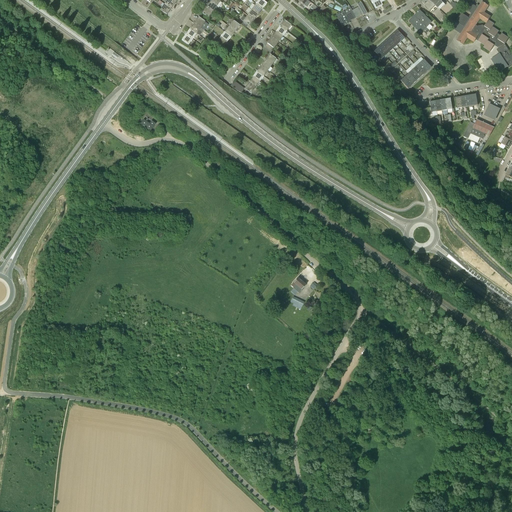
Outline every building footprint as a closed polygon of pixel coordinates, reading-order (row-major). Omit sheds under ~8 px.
[(167,0),(164,4),(171,9),(175,4),(170,0),(167,0)] [(259,0),(256,5),(262,10),(267,4),(261,0),(259,0)] [(307,0),(306,0),(299,0),(298,1),(300,3),(298,6),(303,9),(305,7),(306,7),(310,2),(307,0)] [(370,0),(376,9),(382,5),(381,3),(386,0),(370,0)] [(429,12),(435,6),(429,0),(423,6),(429,12)] [(440,0),(441,0),(440,0),(429,0),(435,6),(440,10),(445,4),(440,0)] [(212,12),(216,6),(210,2),(206,7),(212,12)] [(358,7),(352,11),(356,18),(362,15),(363,16),(367,14),(361,2),(357,4),(358,7)] [(497,34),(499,31),(492,27),(494,24),(488,20),(490,17),(484,13),(488,6),(486,4),(485,3),(485,4),(482,2),(479,6),(477,5),(475,7),(472,4),(467,11),(472,14),(469,18),(462,13),(456,22),(459,24),(455,30),(461,34),(457,41),(459,42),(459,43),(460,43),(463,45),(467,38),(474,42),(475,40),(484,46),(483,48),(490,52),(494,46),(498,49),(500,51),(498,52),(499,54),(491,60),(499,72),(508,67),(509,68),(511,66),(511,54),(511,55),(505,44),(509,38),(502,33),(500,36),(497,34)] [(171,9),(164,4),(160,10),(161,11),(160,11),(166,15),(171,9)] [(251,10),(258,15),(262,10),(256,5),(251,10)] [(323,6),(316,13),(319,16),(326,8),(323,6)] [(208,18),(212,12),(206,7),(201,13),(208,18)] [(339,14),(341,17),(346,25),(350,23),(349,22),(356,18),(352,11),(350,8),(339,14)] [(247,16),(253,21),(258,15),(251,10),(247,16)] [(414,16),(426,28),(432,22),(425,16),(419,10),(414,16)] [(342,27),(346,25),(341,17),(339,14),(335,16),(342,27)] [(253,21),(247,16),(243,21),(243,22),(249,27),(253,21)] [(421,34),(426,28),(414,16),(409,21),(414,27),(415,26),(416,27),(415,28),(418,31),(421,34)] [(204,30),(208,25),(198,17),(194,23),(203,30),(204,30)] [(229,27),(235,32),(240,26),(233,21),(229,27)] [(280,26),(286,31),(291,26),(290,25),(284,21),(280,26)] [(199,36),(203,30),(194,23),(190,29),(196,34),(197,34),(199,36)] [(282,37),(286,31),(280,26),(276,32),(282,37)] [(224,32),(231,37),(235,32),(229,27),(224,32)] [(192,40),(196,34),(190,29),(186,35),(192,40)] [(406,41),(404,39),(397,30),(393,34),(402,44),(406,41)] [(220,38),(227,43),(231,37),(224,32),(220,38)] [(278,43),(282,37),(276,32),(271,38),(278,43)] [(398,48),(402,44),(393,34),(389,37),(397,46),(396,46),(398,48)] [(188,45),(192,40),(186,35),(181,41),(187,45),(188,45)] [(393,49),(396,46),(397,46),(389,37),(385,41),(393,49)] [(227,43),(220,38),(216,44),(222,49),(227,43)] [(274,48),(278,43),(271,38),(267,44),(273,48),(274,48)] [(381,44),(389,53),(393,49),(385,41),(381,44)] [(377,48),(385,56),(389,53),(381,44),(377,48)] [(406,48),(409,52),(413,48),(410,44),(408,46),(406,44),(404,46),(406,48)] [(373,52),(381,60),(385,56),(377,48),(373,52)] [(276,59),(269,54),(265,60),(271,65),(273,63),(275,64),(277,60),(276,59)] [(267,71),(271,65),(265,60),(261,66),(267,71)] [(419,63),(427,72),(431,68),(423,60),(419,63)] [(415,67),(423,75),(427,72),(419,63),(415,67)] [(263,76),(267,71),(261,66),(257,72),(263,76)] [(412,70),(419,79),(423,75),(415,67),(412,70)] [(408,74),(415,82),(419,79),(412,70),(408,74)] [(259,82),(263,76),(257,72),(253,77),(259,82)] [(404,77),(412,86),(415,82),(408,74),(404,77)] [(259,82),(253,77),(248,83),(255,88),(257,89),(261,84),(259,82)] [(408,89),(412,86),(404,77),(400,81),(408,89)] [(251,94),(255,88),(248,83),(244,89),(250,93),(251,94)] [(498,110),(487,105),(482,117),(492,122),(498,110)] [(149,124),(143,120),(140,124),(150,131),(156,124),(151,121),(149,124)] [(485,134),(490,136),(492,133),(494,128),(477,120),(475,124),(470,122),(463,136),(468,139),(477,143),(480,138),(482,139),(485,134)] [(511,142),(511,141),(504,137),(501,144),(509,148),(511,142)] [(480,153),(484,145),(482,143),(478,149),(477,149),(476,151),(480,153)] [(297,292),(298,293),(306,285),(298,278),(291,286),(293,288),(290,292),(294,295),(297,292)] [(300,310),(304,302),(293,296),(290,301),(294,303),(292,305),(300,310)]
